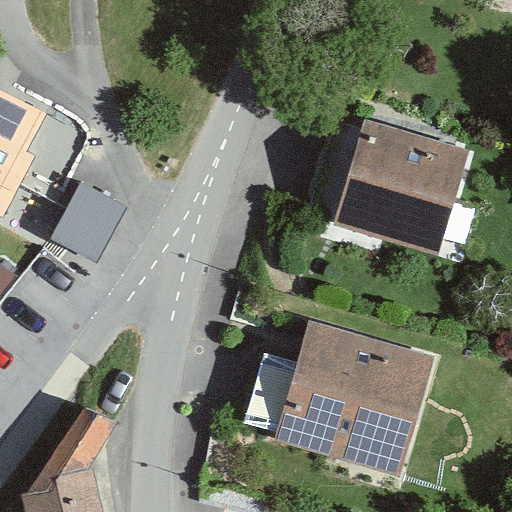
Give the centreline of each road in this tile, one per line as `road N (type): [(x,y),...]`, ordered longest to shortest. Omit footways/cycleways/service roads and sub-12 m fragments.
road 1 (unclassified): [(152,511),(152,421),(185,276),(221,147),(291,0)]
road 2 (track): [(221,147),(173,233),(0,471)]
